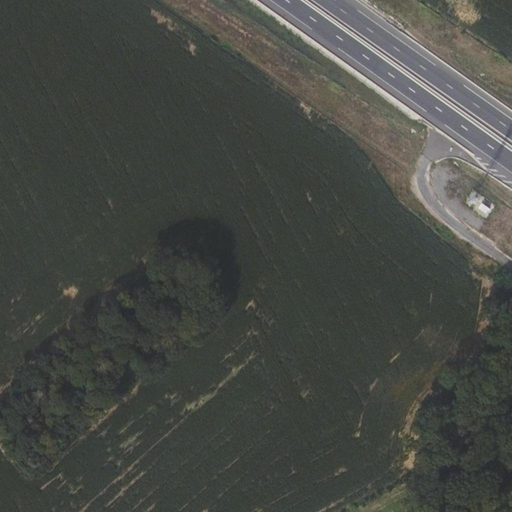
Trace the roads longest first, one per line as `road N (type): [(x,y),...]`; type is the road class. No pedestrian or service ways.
road 1 (motorway): [(280,0),(511,166)]
road 2 (motorway): [(511,135),(315,0)]
